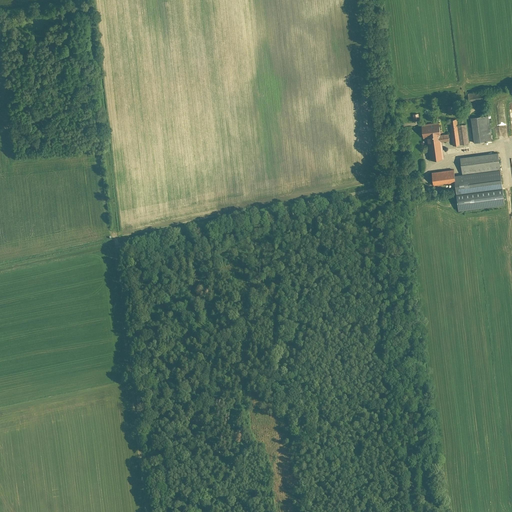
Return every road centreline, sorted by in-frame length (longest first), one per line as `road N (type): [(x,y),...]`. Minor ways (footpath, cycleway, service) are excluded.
road 1 (unclassified): [(415,511),(377,195),(390,174),(369,0)]
road 2 (track): [(0,268),(382,189)]
